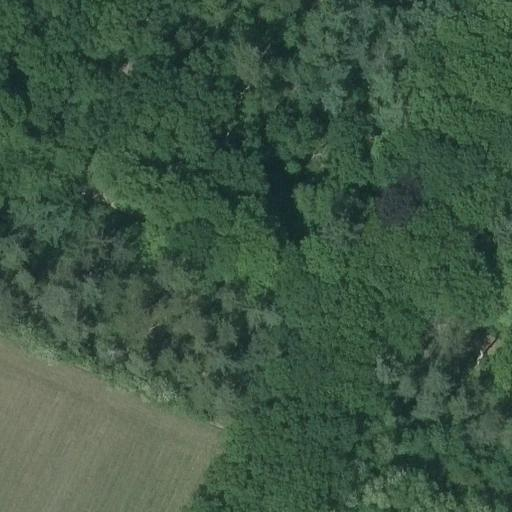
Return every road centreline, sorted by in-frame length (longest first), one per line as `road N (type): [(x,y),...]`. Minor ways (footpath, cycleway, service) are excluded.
road 1 (unclassified): [(243,511),(352,287),(511,84)]
road 2 (track): [(72,177),(511,345)]
road 3 (track): [(151,0),(72,177)]
